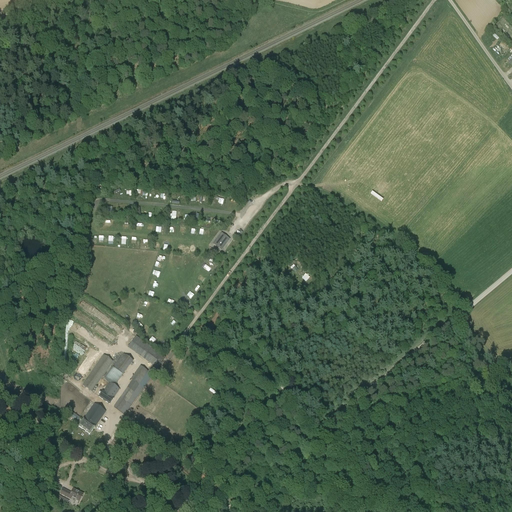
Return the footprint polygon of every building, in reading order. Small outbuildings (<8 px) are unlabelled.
[(228,240),(222,235),(215,244),(222,249),(228,240)] [(132,343),(128,348),(157,369),(165,358),(136,337),(132,343)] [(120,389),(115,386),(133,361),(123,354),(113,367),(104,379),(109,382),(99,397),(110,405),(114,398),(113,398),(120,389)] [(103,355),(82,386),(92,392),(113,362),(103,355)] [(86,374),(88,375),(97,364),(95,362),(86,374)] [(137,384),(137,385),(130,380),(126,386),(130,390),(129,391),(127,389),(121,396),(123,398),(122,399),(120,398),(113,407),(124,415),(144,388),(142,387),(139,385),(148,372),(140,366),(130,380),(137,384)] [(106,411),(95,403),(83,420),(78,427),(89,435),(93,429),(106,411)] [(80,418),(72,412),(72,413),(71,414),(70,416),(78,421),(80,418)] [(62,489),(60,493),(71,499),(72,498),(79,502),(83,495),(73,489),(71,493),(62,489)] [(68,503),(69,501),(57,495),(56,498),(55,500),(66,506),(68,503)]
